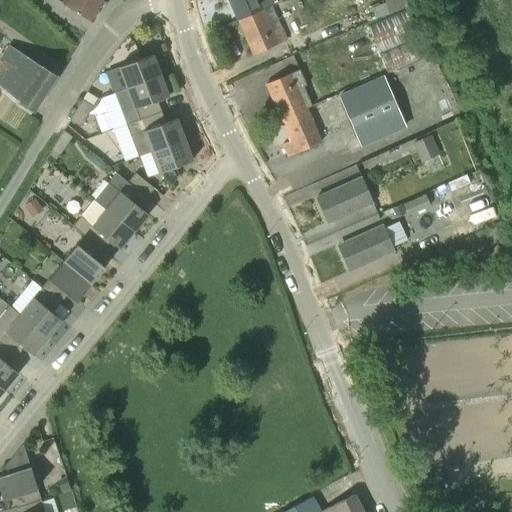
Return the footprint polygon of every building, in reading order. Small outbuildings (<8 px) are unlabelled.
[(57,0),(91,22),(105,0),(57,0)] [(228,0),(238,20),(262,10),(258,0),(228,0)] [(405,0),(384,0),(385,2),(371,7),(375,18),(408,6),(405,0)] [(262,10),(238,20),(253,55),(286,41),(280,28),(272,32),(262,10)] [(387,73),(416,59),(410,39),(419,36),(409,10),(369,25),(387,73)] [(10,46),(0,61),(0,87),(18,101),(18,102),(34,113),(57,77),(10,46)] [(127,88),(161,76),(152,54),(119,67),(127,88)] [(281,119),(306,108),(312,106),(304,86),(305,86),(299,70),(266,85),(281,119)] [(126,125),(161,112),(157,101),(168,96),(161,76),(127,88),(114,93),(126,125)] [(383,77),(339,97),(361,146),(405,126),(383,77)] [(82,100),(69,120),(80,127),(93,106),(82,100)] [(321,143),(306,108),(281,119),(291,142),(282,145),(287,157),(321,143)] [(151,152),(185,140),(177,118),(165,123),(161,112),(126,125),(139,157),(151,152)] [(430,136),(412,144),(421,163),(439,154),(430,136)] [(185,140),(151,152),(159,173),(192,160),(185,140)] [(127,183),(146,198),(154,188),(135,173),(127,183)] [(361,178),(316,198),(327,224),(332,221),(372,203),(361,178)] [(146,198),(127,183),(106,209),(134,232),(148,214),(139,207),(146,198)] [(30,218),(41,214),(36,200),(25,205),(30,218)] [(405,213),(401,204),(393,208),(396,216),(405,213)] [(134,232),(106,209),(93,225),(81,215),(72,226),(84,236),(103,251),(110,241),(120,249),(134,232)] [(382,225),(336,246),(340,252),(348,271),(394,251),(382,225)] [(103,251),(84,236),(63,262),(90,285),(105,267),(95,260),(103,251)] [(90,285),(63,262),(41,289),(59,304),(67,294),(76,302),(90,285)] [(59,304),(41,289),(19,315),(47,338),(61,320),(52,313),(59,304)] [(47,338),(19,315),(9,307),(0,318),(0,343),(16,357),(24,347),(33,355),(47,338)] [(16,357),(0,343),(0,387),(4,391),(18,373),(9,365),(16,357)] [(15,496),(18,507),(41,500),(30,467),(0,476),(0,489),(3,500),(15,496)] [(66,477),(56,480),(60,491),(69,487),(66,477)] [(362,511),(353,496),(320,511),(312,495),(280,511),(362,511)] [(45,511),(41,500),(18,507),(19,511),(45,511)]
